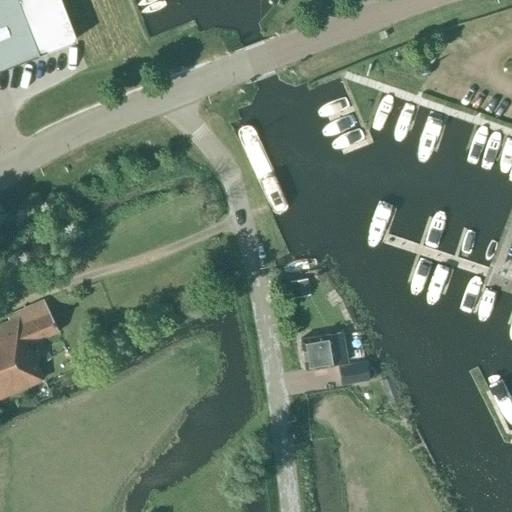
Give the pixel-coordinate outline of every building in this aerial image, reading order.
[(0,0),(0,68),(75,40),(59,0),(0,0)] [(307,279),(290,281),(292,297),(309,295),(307,279)] [(0,397),(41,380),(26,345),(57,332),(43,300),(6,317),(8,321),(0,323),(0,397)] [(305,369),(345,363),(340,333),(300,339),(305,369)] [(341,384),(368,379),(365,363),(338,367),(341,384)]
